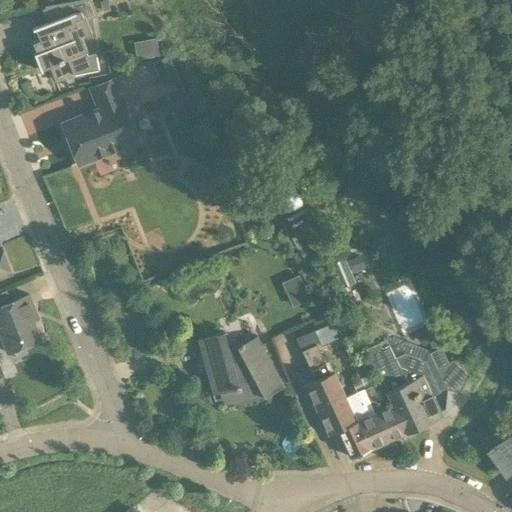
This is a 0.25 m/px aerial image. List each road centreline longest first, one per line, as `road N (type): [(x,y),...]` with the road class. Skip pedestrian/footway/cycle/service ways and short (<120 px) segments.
road 1 (residential): [(491,511),(422,483),(283,493),(251,487),(109,440)]
road 2 (residential): [(109,440),(114,410),(0,123)]
